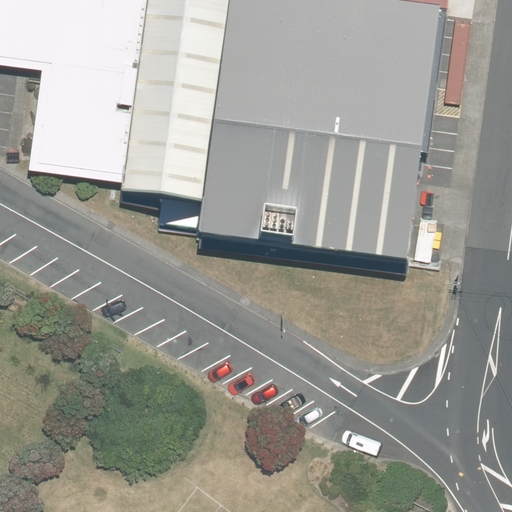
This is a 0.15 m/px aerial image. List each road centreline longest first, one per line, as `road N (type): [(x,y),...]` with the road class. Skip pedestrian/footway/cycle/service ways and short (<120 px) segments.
road 1 (unclassified): [(475,448),(395,421),(0,185)]
road 2 (unclassified): [(475,448),(500,318)]
